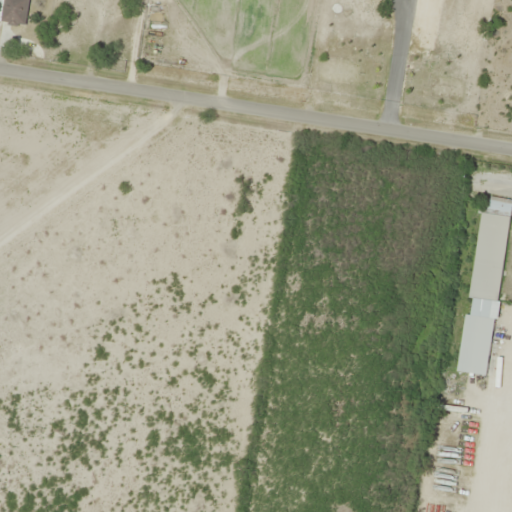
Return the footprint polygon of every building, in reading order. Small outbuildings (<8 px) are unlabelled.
[(0,22),(24,26),(28,0),(2,0),(0,20),(0,22)] [(511,206),(511,205),(511,199),(487,195),(484,210),(510,215),(511,206)] [(509,217),(480,213),(468,298),(497,303),(509,217)] [(493,319),(464,315),(457,372),(486,376),(493,319)] [(461,422),(433,418),(425,468),(454,472),(461,422)]
